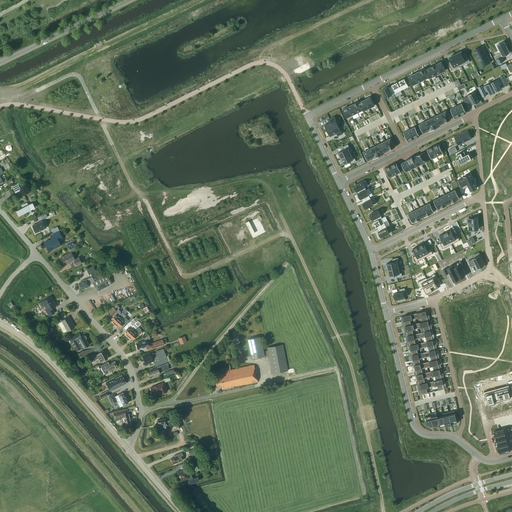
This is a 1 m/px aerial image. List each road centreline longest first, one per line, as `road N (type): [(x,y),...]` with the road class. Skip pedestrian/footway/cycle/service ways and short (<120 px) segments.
road 1 (track): [(381,498),(349,359),(291,238),(280,234),(187,277),(166,247)]
road 2 (residential): [(501,18),(308,115),(338,182)]
road 3 (residential): [(126,445),(139,420),(130,369),(36,255)]
road 4 (track): [(133,191),(79,76),(23,97),(0,95)]
road 5 (residential): [(338,182),(511,93)]
road 6 (unclassified): [(126,445),(35,347),(0,322)]
road 7 (residential): [(385,312),(415,430),(456,439)]
road 8 (residential): [(456,439),(462,417),(434,300)]
road 9 (tertiary): [(0,61),(127,0)]
